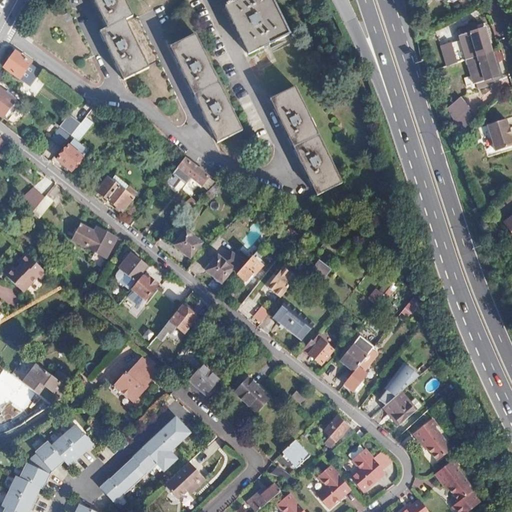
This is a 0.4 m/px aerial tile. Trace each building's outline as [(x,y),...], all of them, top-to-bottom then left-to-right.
[(93,0),(107,27),(99,31),(123,80),(148,68),(166,104),(177,98),(137,18),(126,23),(125,21),(132,17),(123,0),(93,0)] [(272,0),(238,0),(225,7),(248,54),(289,35),(272,0)] [(72,11),(59,17),(82,62),(94,56),(72,11)] [(507,80),(490,31),(461,37),(460,42),(441,46),(447,68),(468,63),(476,89),(507,80)] [(195,35),(170,47),(216,144),(242,131),(195,35)] [(31,64),(16,53),(4,68),(19,79),(31,64)] [(294,88),(269,100),(317,196),(341,184),(294,88)] [(15,103),(0,90),(0,116),(2,118),(15,103)] [(79,98),(75,103),(89,113),(93,108),(92,107),(79,98)] [(93,123),(85,117),(71,135),(69,137),(76,143),(93,123)] [(508,128),(505,119),(487,124),(495,151),(511,145),(511,140),(510,135),(508,128)] [(454,122),(447,131),(456,140),(464,130),(454,122)] [(68,135),(57,127),(49,138),(59,145),(68,135)] [(153,127),(148,133),(155,140),(160,134),(153,127)] [(160,134),(155,140),(165,148),(169,143),(160,134)] [(82,158),(68,146),(56,160),(70,171),(82,158)] [(184,158),(178,167),(201,186),(208,177),(197,168),(184,158)] [(103,180),(95,191),(107,200),(117,186),(110,180),(107,184),(103,180)] [(225,190),(216,183),(203,196),(209,202),(219,193),(221,195),(225,190)] [(132,197),(117,186),(107,200),(121,211),(132,197)] [(42,190),(27,209),(31,213),(41,200),(47,193),(42,190)] [(511,197),(510,195),(494,210),(511,238),(511,197)] [(41,200),(31,213),(37,218),(48,205),(41,200)] [(280,223),(274,220),(269,225),(274,230),(280,223)] [(95,231),(80,224),(72,239),(107,257),(117,238),(96,227),(95,231)] [(169,232),(178,239),(174,246),(189,258),(201,243),(176,224),(169,232)] [(222,261),(216,256),(205,271),(220,283),(232,268),(237,272),(245,263),(230,251),(222,261)] [(146,266),(130,254),(118,268),(134,281),(146,266)] [(19,265),(21,267),(15,273),(13,271),(5,278),(22,295),(37,280),(40,283),(46,276),(39,269),(26,255),(19,262),(19,265)] [(49,260),(45,256),(39,261),(43,265),(49,260)] [(250,257),(245,263),(237,272),(233,277),(242,285),(252,274),(254,276),(262,267),(250,257)] [(326,268),(318,262),(309,272),(318,279),(326,268)] [(266,287),(279,298),(295,278),(282,268),(266,287)] [(374,274),(369,270),(354,288),(359,292),(374,274)] [(148,280),(143,277),(133,290),(146,300),(158,285),(150,278),(148,280)] [(232,279),(230,281),(239,288),(242,285),(233,277),(232,279)] [(395,288),(390,285),(381,297),(385,300),(395,288)] [(247,315),(254,302),(247,298),(240,311),(247,315)] [(419,304),(412,299),(403,310),(410,315),(419,304)] [(284,302),(272,317),(300,340),(313,325),(284,302)] [(169,322),(168,321),(156,335),(161,339),(166,333),(168,334),(174,327),(182,333),(190,324),(191,326),(196,320),(194,318),(195,317),(186,310),(185,311),(180,307),(169,322)] [(268,312),(260,307),(252,316),(259,323),(268,312)] [(161,339),(156,335),(146,349),(149,353),(161,339)] [(311,342),(315,346),(307,355),(309,356),(319,365),(331,350),(322,343),(324,341),(317,335),(315,337),(311,342)] [(353,372),(371,350),(372,348),(358,336),(339,360),(353,372)] [(302,353),(306,356),(307,355),(315,346),(311,342),(303,352),(302,353)] [(203,355),(187,343),(167,369),(174,375),(183,365),(190,371),(203,355)] [(371,350),(353,372),(343,384),(351,392),(352,390),(365,375),(362,372),(377,354),(371,350)] [(24,356),(10,374),(48,404),(56,395),(60,398),(66,389),(24,356)] [(122,377),(119,377),(109,388),(128,404),(139,393),(141,384),(147,384),(153,377),(136,362),(126,372),(128,374),(123,378),(122,377)] [(202,366),(189,381),(196,388),(194,390),(197,393),(199,391),(204,395),(217,379),(202,366)] [(402,395),(420,379),(409,366),(396,383),(399,385),(394,392),(391,390),(382,402),(387,408),(402,395)] [(365,375),(352,390),(356,393),(369,378),(365,375)] [(267,399),(246,379),(233,393),(254,413),(267,399)] [(294,392),(290,396),(299,403),(303,399),(294,392)] [(402,395),(387,408),(391,412),(395,416),(392,419),(399,426),(416,410),(402,395)] [(336,416),(324,431),(330,435),(326,440),(332,445),(348,425),(336,416)] [(175,419),(99,489),(113,505),(156,465),(163,473),(176,461),(169,454),(190,435),(175,419)] [(432,419),(413,433),(418,439),(420,438),(426,447),(436,461),(451,450),(434,427),(437,426),(432,419)] [(2,511),(27,511),(28,510),(32,511),(39,499),(35,497),(39,489),(42,491),(50,474),(64,463),(68,468),(92,446),(75,426),(50,448),(46,443),(34,454),(36,456),(30,460),(27,466),(25,465),(18,479),(15,478),(2,507),(4,508),(2,511)] [(420,438),(418,439),(424,449),(426,447),(420,438)] [(294,441),(281,453),(296,468),(309,456),(294,441)] [(351,459),(359,469),(349,477),(362,492),(373,482),(372,480),(382,471),(364,449),(351,459)] [(199,454),(193,459),(174,477),(187,491),(195,483),(201,478),(205,482),(216,472),(199,454)] [(454,459),(434,473),(439,480),(442,478),(449,487),(459,501),(473,490),(456,467),(458,466),(454,459)] [(316,476),(324,486),(315,494),(327,509),(338,499),(336,497),(348,487),(329,465),(316,476)] [(384,473),(382,471),(372,480),(373,482),(384,473)] [(282,473),(277,477),(285,487),(292,481),(286,475),(282,473)] [(205,482),(201,478),(195,483),(199,487),(205,482)] [(442,478),(439,480),(446,489),(449,487),(442,478)] [(267,490),(265,487),(247,501),(256,511),(280,491),(274,485),(267,490)] [(350,489),(348,487),(336,497),(338,499),(350,489)] [(274,504),(280,511),(304,511),(287,493),(274,504)] [(420,500),(418,498),(406,507),(408,509),(420,500)] [(408,509),(406,507),(399,511),(429,511),(420,500),(408,509)]
